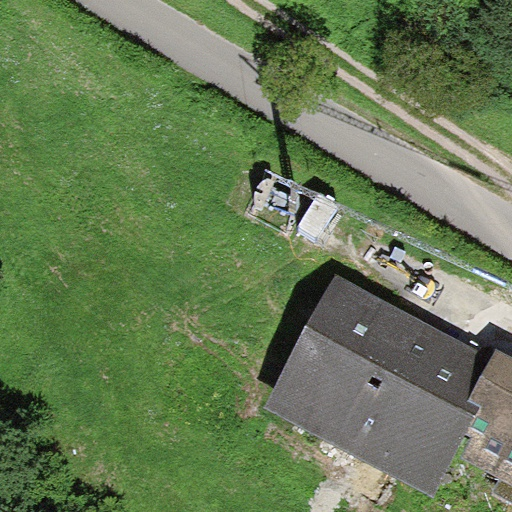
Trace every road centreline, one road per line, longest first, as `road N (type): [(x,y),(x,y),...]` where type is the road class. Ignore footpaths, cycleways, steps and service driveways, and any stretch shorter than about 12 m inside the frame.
road 1 (unclassified): [(511,227),(151,0)]
road 2 (track): [(511,179),(237,0)]
